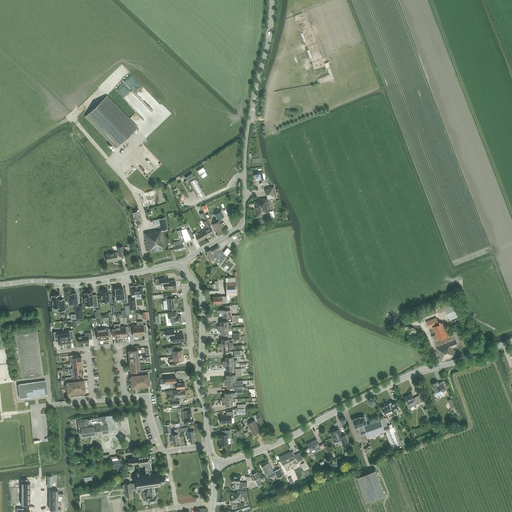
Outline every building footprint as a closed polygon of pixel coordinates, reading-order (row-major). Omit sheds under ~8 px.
[(106,96),(86,116),(116,148),(137,128),(106,96)] [(257,173),(254,174),(256,180),(258,179),(259,181),(264,180),(262,171),(257,172),(257,173)] [(257,201),(254,202),(257,217),(271,215),(270,211),(268,200),(277,198),(274,186),(265,188),(267,198),(257,200),(257,201)] [(139,211),(132,213),(134,222),(142,220),(139,211)] [(224,216),(221,211),(215,215),(218,220),(224,216)] [(203,212),(200,214),(204,221),(202,222),(206,227),(209,226),(211,224),(207,219),(203,212)] [(161,229),(161,231),(168,230),(165,218),(158,219),(160,229),(161,229)] [(215,223),(213,224),(217,230),(223,226),(219,220),(219,219),(218,220),(217,218),(213,220),(215,223)] [(180,241),(173,243),(175,251),(184,249),(183,244),(182,242),(191,239),(187,230),(184,224),(180,226),(182,230),(177,231),(180,241)] [(206,229),(202,231),(206,237),(210,235),(210,236),(211,236),(214,234),(214,233),(213,233),(214,233),(210,226),(209,227),(209,226),(206,227),(206,229)] [(148,251),(165,248),(161,231),(161,229),(160,229),(149,232),(149,233),(144,234),(148,251)] [(195,236),(199,242),(206,237),(202,231),(198,234),(197,232),(194,234),(195,236)] [(211,250),(210,249),(206,251),(207,255),(206,256),(209,260),(214,258),(219,267),(226,257),(218,245),(211,250)] [(118,252),(106,254),(107,262),(111,261),(114,260),(114,261),(118,261),(117,256),(119,255),(119,256),(124,255),(123,246),(117,247),(118,252)] [(225,277),(226,295),(229,295),(236,295),(235,277),(225,277)] [(175,287),(174,280),(168,281),(168,278),(159,279),(160,279),(155,279),(156,285),(164,284),(164,289),(175,287)] [(132,297),(129,298),(129,305),(130,310),(130,314),(135,313),(135,310),(136,309),(134,295),(143,294),(142,285),(137,286),(137,285),(135,285),(135,286),(130,286),(130,287),(131,295),(132,297)] [(123,303),(127,302),(126,291),(123,291),(123,288),(119,288),(119,287),(115,288),(115,289),(114,289),(115,293),(116,299),(122,299),(123,303)] [(108,291),(107,291),(106,290),(102,290),(102,291),(100,291),(101,302),(105,301),(106,304),(112,303),(111,295),(108,295),(108,291)] [(96,295),(91,296),(91,293),(84,293),(85,305),(92,304),(93,307),(98,307),(96,295)] [(68,295),(66,296),(67,301),(68,301),(69,305),(77,304),(76,294),(68,295)] [(174,298),(172,298),(171,294),(164,295),(164,301),(166,300),(167,309),(175,308),(175,306),(177,306),(177,301),(175,301),(174,298)] [(59,295),(51,296),(53,308),(58,307),(58,311),(65,310),(64,299),(60,299),(59,295)] [(222,296),(212,297),(213,304),(227,303),(226,300),(229,300),(229,295),(226,295),(226,296),(222,296)] [(453,303),(444,306),(450,321),(459,317),(453,303)] [(431,316),(438,313),(435,305),(428,308),(429,309),(413,317),(415,322),(431,315),(431,316)] [(224,306),(224,310),(219,310),(219,313),(222,313),(223,317),(230,316),(230,309),(230,306),(224,306)] [(171,324),(181,323),(180,315),(176,315),(176,312),(168,313),(169,319),(171,319),(171,324)] [(431,336),(441,361),(445,359),(445,360),(456,356),(453,348),(458,346),(453,333),(451,334),(449,329),(446,331),(443,322),(439,324),(436,317),(426,322),(430,333),(434,331),(436,335),(431,336)] [(143,325),(143,321),(137,322),(139,336),(142,336),(142,335),(144,334),(144,331),(147,331),(146,325),(143,325)] [(139,336),(137,322),(137,325),(132,325),(132,326),(129,327),(130,333),(133,333),(133,335),(135,335),(136,337),(139,336)] [(121,338),(119,324),(114,324),(114,328),(111,329),(112,335),(115,335),(115,337),(117,337),(118,339),(121,338)] [(119,324),(121,338),(124,338),(124,337),(126,336),(126,333),(129,333),(128,327),(125,327),(125,326),(120,327),(119,324)] [(418,336),(425,333),(422,325),(415,328),(418,336)] [(107,329),(107,328),(102,329),(103,340),(106,340),(106,339),(108,338),(108,335),(111,335),(110,329),(107,329)] [(100,341),(103,340),(102,329),(96,329),(96,330),(93,331),(94,337),(97,337),(97,339),(100,339),(100,341)] [(72,330),(63,331),(64,343),(71,343),(70,340),(73,339),(72,330)] [(173,330),(166,331),(166,337),(171,336),(172,343),(183,342),(183,339),(184,338),(184,336),(183,336),(182,333),(174,334),(173,330)] [(64,343),(63,331),(54,332),(55,341),(58,341),(58,344),(64,343)] [(85,336),(78,337),(79,343),(89,342),(89,339),(92,339),(91,332),(85,333),(85,336)] [(172,357),(183,355),(182,350),(174,351),(174,348),(167,348),(168,354),(172,354),(172,357)] [(70,364),(82,362),(81,357),(79,357),(78,354),(69,355),(70,364)] [(183,355),(172,357),(172,359),(169,360),(169,365),(176,365),(175,362),(183,361),(183,355)] [(83,373),(83,367),(73,368),(70,369),(71,377),(72,377),(75,377),(77,377),(79,376),(81,376),(80,373),(83,373)] [(234,375),(226,375),(226,379),(224,379),(224,382),(235,381),(236,381),(236,375),(242,375),(242,374),(242,372),(235,372),(235,375),(234,375)] [(148,388),(148,386),(150,386),(148,374),(131,376),(131,378),(130,378),(131,386),(132,386),(132,388),(143,387),(144,388),(148,388)] [(164,379),(159,379),(160,384),(172,383),(172,387),(176,387),(176,389),(185,389),(184,382),(176,383),(176,377),(164,378),(164,379)] [(21,398),(21,399),(47,395),(47,394),(45,381),(45,380),(19,384),(21,398)] [(85,392),(84,381),(67,382),(67,384),(65,384),(66,389),(67,389),(68,394),(69,394),(70,395),(74,395),(74,394),(79,393),(79,394),(84,394),(84,393),(85,392)] [(438,381),(432,384),(435,392),(434,393),(435,396),(437,397),(442,394),(442,393),(442,392),(447,390),(443,381),(439,383),(438,381)] [(173,390),(166,391),(166,394),(169,393),(169,395),(170,395),(171,401),(174,400),(174,397),(186,396),(185,390),(174,391),(173,390)] [(417,404),(422,402),(419,395),(414,398),(412,393),(404,397),(407,405),(415,401),(417,404)] [(382,406),(381,407),(382,408),(385,414),(392,410),(393,412),(399,409),(396,402),(392,403),(389,405),(389,404),(386,406),(385,405),(384,405),(383,405),(382,406)] [(184,424),(193,422),(191,410),(182,412),(184,424)] [(220,417),(219,418),(219,422),(220,422),(221,424),(231,423),(231,418),(233,418),(233,412),(226,412),(227,415),(220,416),(220,417)] [(109,416),(77,421),(79,435),(82,435),(82,436),(97,434),(97,435),(101,435),(101,434),(108,432),(107,428),(111,428),(109,416)] [(354,419),(354,420),(353,421),(356,427),(359,426),(362,432),(365,430),(364,426),(367,425),(366,423),(367,423),(364,417),(360,418),(360,417),(357,418),(354,419)] [(255,420),(248,424),(253,434),(254,434),(255,434),(257,433),(257,432),(260,431),(255,420)] [(367,425),(364,426),(365,430),(368,437),(385,431),(383,427),(382,424),(381,420),(367,425)] [(191,427),(184,428),(184,432),(187,431),(188,442),(195,441),(194,430),(191,431),(191,427)] [(391,429),(385,431),(392,448),(399,445),(394,432),(392,428),(391,429)] [(172,443),(179,442),(178,433),(177,429),(174,430),(174,434),(171,435),(172,443)] [(332,434),(331,434),(334,442),(339,440),(340,445),(343,444),(348,442),(345,435),(342,436),(339,429),(336,430),(335,430),(333,431),(332,432),(331,432),(332,434)] [(230,438),(230,430),(221,431),(221,434),(219,435),(219,439),(220,439),(220,445),(221,445),(222,446),(224,446),(225,445),(228,445),(227,438),(230,438)] [(89,441),(97,440),(97,444),(101,443),(101,436),(97,437),(97,435),(88,436),(89,441)] [(316,439),(307,444),(308,448),(310,450),(315,448),(317,451),(321,449),(316,439)] [(291,452),(279,457),(283,465),(295,459),(291,452)] [(303,459),(300,452),(295,455),(298,462),(303,459)] [(146,473),(141,474),(140,472),(134,473),(135,475),(134,475),(134,476),(135,476),(136,483),(131,484),(130,482),(124,483),(124,485),(122,485),(123,489),(124,490),(125,490),(126,497),(127,497),(127,498),(128,498),(128,499),(131,498),(130,498),(132,498),(132,496),(131,491),(135,490),(135,489),(137,489),(137,491),(138,491),(138,492),(142,491),(142,490),(143,490),(147,489),(148,492),(147,492),(142,493),(144,500),(148,500),(148,504),(152,503),(151,502),(157,501),(156,500),(157,499),(157,498),(157,497),(156,497),(156,496),(155,496),(154,488),(155,488),(154,486),(160,485),(160,483),(164,483),(166,482),(165,479),(166,479),(165,476),(164,473),(163,473),(158,473),(158,472),(151,473),(149,462),(151,462),(150,455),(137,457),(137,458),(130,459),(128,460),(128,464),(131,464),(138,463),(144,462),(146,473)] [(114,467),(122,466),(121,459),(112,460),(114,467)] [(269,463),(262,466),(266,475),(273,471),(269,463)] [(280,468),(274,471),(278,478),(283,475),(280,468)] [(357,477),(366,502),(385,495),(376,470),(357,477)] [(232,478),(232,489),(243,489),(243,486),(247,486),(247,482),(240,482),(241,476),(232,475),(232,478)] [(21,483),(21,488),(30,488),(30,483),(27,483),(27,479),(21,480),(21,483)] [(240,493),(232,492),(232,498),(231,499),(231,500),(232,501),(232,502),(232,505),(237,505),(237,502),(241,502),(241,499),(242,499),(242,497),(248,497),(246,491),(240,490),(240,493)] [(58,503),(49,503),(49,504),(49,509),(52,509),(51,511),(60,511),(61,509),(58,509),(58,503)]
